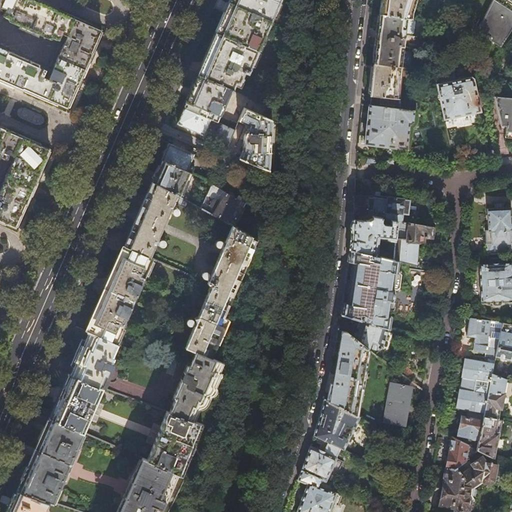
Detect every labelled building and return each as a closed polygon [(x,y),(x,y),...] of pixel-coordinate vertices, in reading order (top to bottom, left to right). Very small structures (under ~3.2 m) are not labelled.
[(0,0),(0,79),(23,89),(23,88),(67,107),(77,84),(78,84),(85,68),(92,52),(91,52),(101,29),(57,11),(58,10),(34,0),(0,0)] [(278,0),(234,0),(215,45),(201,76),(231,89),(236,78),(240,80),(243,71),(247,73),(263,37),(261,36),(270,17),(271,18),(278,0)] [(380,0),(379,14),(406,18),(410,18),(410,13),(414,0),(380,0)] [(511,0),(491,0),(476,32),(499,46),(511,25),(511,0)] [(415,21),(406,20),(406,18),(379,14),(376,38),(373,63),(401,67),(404,34),(414,35),(415,21)] [(452,38),(463,50),(466,52),(471,41),(461,29),(452,38)] [(397,101),(401,67),(373,63),(371,82),(370,98),(371,98),(397,101)] [(413,77),(421,78),(425,74),(426,70),(415,68),(413,77)] [(217,122),(231,89),(201,76),(198,75),(188,98),(184,107),(210,119),(217,122)] [(436,85),(444,120),(463,115),(479,112),(478,106),(479,106),(478,103),(477,103),(472,80),(469,78),(436,85)] [(509,135),(511,135),(511,99),(495,97),(500,126),(505,127),(504,134),(509,135)] [(415,103),(397,101),(371,98),(370,103),(370,107),(369,106),(367,127),(365,145),(398,149),(407,149),(407,141),(409,125),(410,125),(412,124),(415,103)] [(203,135),(210,119),(184,107),(179,118),(177,124),(203,135)] [(240,158),(249,161),(269,170),(272,120),(244,108),(239,120),(249,125),(243,139),(243,151),(240,158)] [(0,220),(15,227),(26,205),(34,188),(41,173),(40,172),(50,149),(6,130),(0,126),(0,220)] [(229,142),(235,130),(231,128),(226,126),(218,142),(228,146),(229,142)] [(164,153),(161,159),(192,173),(194,167),(189,165),(193,154),(168,143),(164,153)] [(245,170),(249,161),(240,158),(234,155),(231,164),(245,170)] [(181,197),(192,173),(161,159),(158,170),(156,175),(152,181),(155,182),(177,194),(181,197)] [(149,257),(177,194),(155,182),(141,213),(126,247),(131,249),(141,254),(149,257)] [(200,208),(231,225),(234,226),(245,207),(241,205),(243,204),(245,202),(245,201),(245,200),(244,198),(243,197),(238,195),(237,198),(211,183),(200,208)] [(366,215),(366,199),(366,197),(354,196),(353,210),(353,214),(366,215)] [(386,200),(366,199),(366,215),(372,216),(381,218),(391,219),(396,220),(402,221),(403,214),(405,214),(406,209),(407,200),(405,200),(405,199),(400,199),(388,197),(387,198),(386,200)] [(511,234),(510,207),(498,207),(487,208),(488,230),(485,230),(485,233),(485,244),(487,243),(487,254),(503,253),(511,252),(511,234)] [(381,221),(381,218),(372,216),(371,218),(367,221),(353,219),(351,232),(349,249),(376,256),(379,238),(385,239),(386,240),(394,241),(396,220),(391,219),(390,225),(388,224),(388,222),(381,221)] [(433,227),(402,221),(396,220),(394,241),(392,260),(399,262),(428,269),(429,260),(430,256),(418,255),(419,240),(424,240),(425,235),(432,236),(433,227)] [(254,238),(234,226),(231,225),(207,282),(211,284),(185,346),(196,351),(210,357),(226,318),(221,315),(254,238)] [(141,254),(131,249),(126,247),(123,246),(116,263),(108,280),(100,299),(91,320),(86,330),(89,331),(115,343),(152,259),(141,254)] [(392,260),(376,256),(349,249),(348,261),(353,261),(351,280),(347,303),(342,302),(340,314),(361,320),(388,328),(390,316),(387,315),(389,300),(390,300),(391,298),(393,295),(393,291),(393,289),(396,289),(399,288),(401,275),(400,272),(397,272),(399,262),(392,260)] [(503,262),(503,253),(487,254),(487,263),(480,263),(480,277),(481,303),(491,302),(492,303),(493,304),(494,304),(500,304),(502,303),(502,302),(511,301),(511,277),(511,270),(511,261),(503,262)] [(495,355),(501,321),(472,317),(471,324),(469,335),(475,336),(474,346),(473,350),(485,352),(485,356),(490,357),(490,359),(494,360),(495,355)] [(381,347),(388,328),(361,320),(358,328),(355,339),(368,350),(374,354),(377,349),(381,347)] [(511,322),(501,321),(495,355),(511,358),(511,322)] [(368,350),(355,339),(342,329),(341,330),(337,348),(330,387),(329,391),(328,391),(326,400),(357,416),(359,401),(368,350)] [(115,343),(89,331),(83,344),(81,344),(79,347),(74,360),(76,361),(70,374),(99,386),(103,387),(107,389),(115,370),(112,369),(114,364),(112,363),(114,357),(113,356),(118,344),(115,343)] [(374,354),(368,350),(359,401),(357,416),(359,417),(411,444),(417,412),(420,389),(406,378),(395,370),(374,354)] [(224,363),(210,357),(196,351),(190,365),(187,364),(174,396),(176,397),(170,412),(194,421),(199,408),(202,409),(203,409),(205,408),(206,407),(209,402),(211,400),(215,397),(215,396),(216,390),(216,386),(222,372),(220,372),(224,363)] [(461,371),(462,371),(461,376),(459,389),(456,409),(464,410),(484,413),(492,373),(493,364),(463,359),(463,364),(461,364),(460,365),(459,369),(461,371)] [(411,372),(400,363),(395,370),(406,378),(411,372)] [(503,392),(506,378),(492,373),(484,413),(483,416),(498,419),(503,392)] [(84,432),(103,387),(99,386),(70,374),(68,374),(60,392),(49,417),(83,432),(84,432)] [(359,417),(357,416),(326,400),(323,398),(319,413),(313,435),(317,437),(338,447),(343,449),(359,417)] [(484,413),(464,410),(463,418),(460,417),(459,424),(457,436),(479,440),(483,416),(484,413)] [(202,424),(194,421),(170,412),(167,411),(147,459),(150,461),(173,471),(176,472),(181,474),(202,424)] [(498,419),(483,416),(479,440),(477,450),(492,458),(496,436),(499,436),(502,420),(498,419)] [(53,502),(83,432),(49,417),(25,473),(18,490),(50,501),(53,502)] [(334,457),(338,447),(317,437),(315,442),(319,445),(317,450),(309,446),(306,456),(300,471),(324,482),(335,458),(334,457)] [(449,445),(445,468),(452,469),(465,460),(468,446),(450,437),(449,445)] [(173,471),(150,461),(147,459),(142,457),(117,511),(158,511),(176,472),(173,471)] [(493,480),(496,463),(485,461),(485,462),(481,461),(479,457),(472,461),(469,457),(465,460),(452,469),(445,468),(442,486),(441,495),(440,501),(452,504),(452,507),(455,507),(454,510),(451,510),(450,511),(466,511),(467,510),(469,510),(471,499),(476,499),(474,495),(475,487),(484,481),(490,482),(493,480)] [(327,511),(335,494),(334,493),(336,487),(324,482),(300,471),(297,480),(307,484),(296,511),(327,511)] [(44,511),(50,501),(18,490),(7,511),(44,511)]
